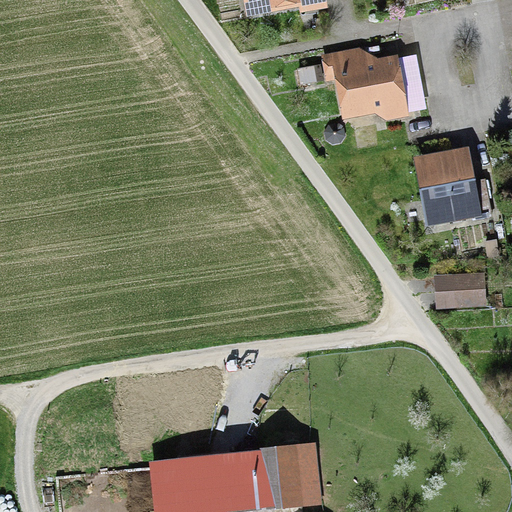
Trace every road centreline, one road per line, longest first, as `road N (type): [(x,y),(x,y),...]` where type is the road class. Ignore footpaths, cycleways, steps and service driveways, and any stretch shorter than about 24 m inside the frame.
road 1 (residential): [(190,0),(511,449)]
road 2 (track): [(422,320),(370,336),(0,390)]
road 3 (residential): [(454,17),(474,124),(511,117)]
